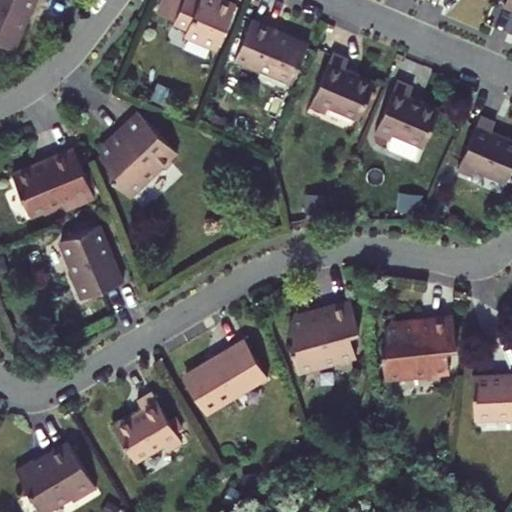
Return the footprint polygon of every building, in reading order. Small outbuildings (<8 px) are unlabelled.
[(34,15),(39,0),(0,0),(0,39),(18,47),(32,14),(34,15)] [(241,0),(240,0),(187,0),(179,19),(192,25),(190,30),(222,43),(241,0)] [(282,26),(283,23),(257,12),(238,56),(264,67),(266,64),(296,77),(313,39),(282,26)] [(380,75),(351,63),(354,54),(338,47),(315,101),(331,107),(334,101),(363,114),(380,75)] [(445,105),(414,92),(419,81),(403,74),(380,128),(396,135),(398,146),(423,156),(445,105)] [(129,128),(117,140),(111,140),(105,140),(103,153),(114,164),(114,172),(134,193),(164,163),(171,165),(176,160),(176,152),(181,147),(143,109),(126,126),(129,128)] [(511,170),(511,134),(496,128),(500,118),(484,111),(461,164),(476,171),(479,165),(509,177),(511,170)] [(117,140),(129,128),(126,126),(111,140),(117,140)] [(97,194),(77,145),(47,157),(49,162),(38,167),(36,162),(15,170),(32,213),(65,200),(67,206),(97,194)] [(49,162),(47,157),(36,162),(38,167),(49,162)] [(103,221),(67,237),(81,269),(77,271),(88,296),(131,278),(119,251),(117,252),(103,221)] [(328,306),(312,310),(308,308),(301,303),(295,314),(299,328),(295,334),(303,364),(362,349),(356,326),(365,324),(357,294),(327,302),(328,306)] [(427,319),(410,320),(403,315),(400,312),(392,321),(393,339),(389,343),(392,373),(432,370),(435,373),(446,372),(449,366),(452,366),(451,342),(460,341),(458,311),(426,314),(427,319)] [(209,404),(238,387),(240,391),(273,371),(249,332),(226,346),(228,350),(190,372),(209,404)] [(190,372),(228,350),(226,346),(188,369),(190,372)] [(511,366),(480,362),(473,402),(506,407),(505,411),(511,411),(511,366)] [(147,403),(119,419),(140,454),(167,438),(170,443),(185,434),(156,386),(142,394),(147,403)] [(209,404),(211,408),(240,391),(238,387),(209,404)] [(35,460),(33,457),(16,467),(40,507),(68,490),(74,500),(98,486),(70,439),(48,452),(51,457),(38,466),(35,460)] [(38,466),(51,457),(48,452),(35,460),(38,466)]
